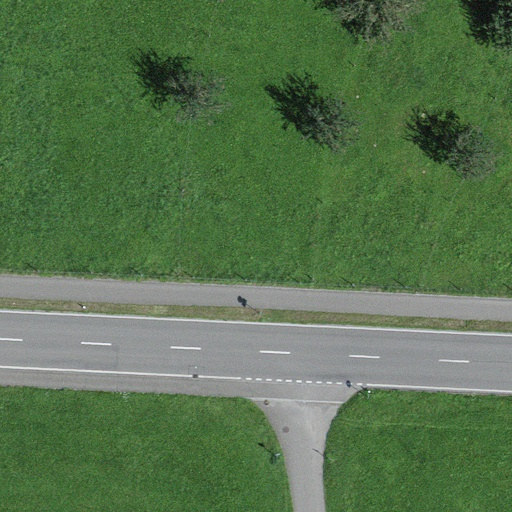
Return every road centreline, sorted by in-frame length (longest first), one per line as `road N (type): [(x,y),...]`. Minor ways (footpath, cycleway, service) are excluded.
road 1 (tertiary): [(0,340),(511,364)]
road 2 (track): [(319,511),(298,354)]
